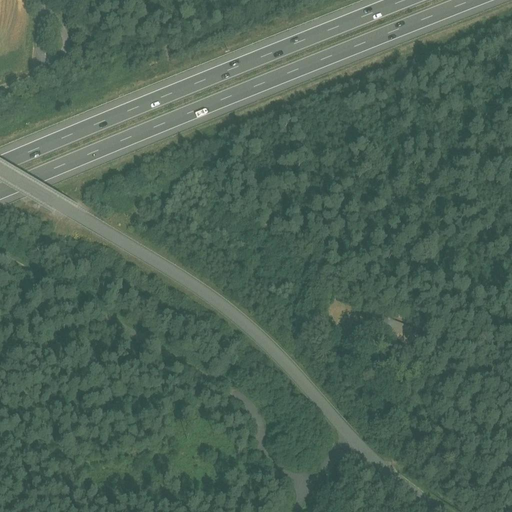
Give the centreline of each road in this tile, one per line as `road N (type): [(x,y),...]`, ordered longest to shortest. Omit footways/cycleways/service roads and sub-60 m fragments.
road 1 (unclassified): [(431,511),(352,442),(280,359),(211,302),(0,172)]
road 2 (motorway): [(0,195),(481,0)]
road 3 (track): [(352,442),(321,480),(305,486),(280,476),(264,457),(246,401),(0,258)]
road 4 (motorway): [(415,0),(0,167)]
road 5 (residential): [(46,9),(65,30),(67,55),(41,64),(43,26)]
